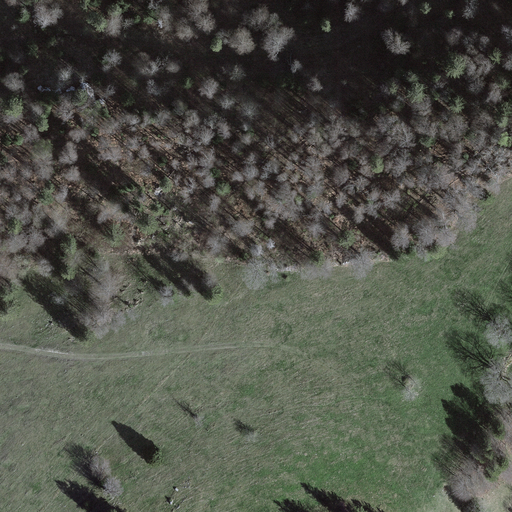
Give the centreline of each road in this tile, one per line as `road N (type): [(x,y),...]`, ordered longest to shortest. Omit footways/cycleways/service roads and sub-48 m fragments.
road 1 (track): [(411,0),(338,41),(266,55),(218,57),(58,30),(0,37)]
road 2 (track): [(0,348),(72,358),(281,348)]
